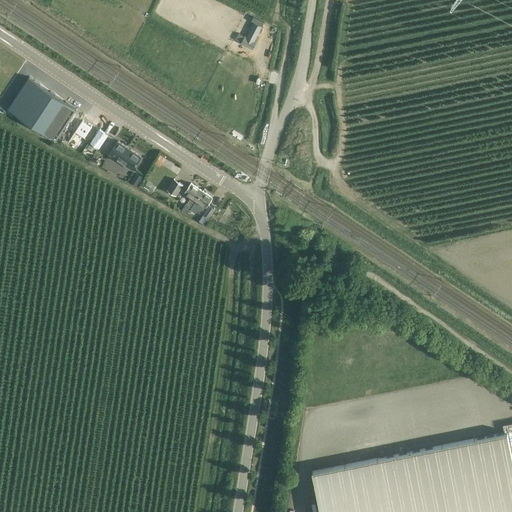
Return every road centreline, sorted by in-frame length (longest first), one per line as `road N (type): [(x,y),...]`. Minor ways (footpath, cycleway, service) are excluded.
road 1 (tertiary): [(238,511),(267,302),(259,202)]
road 2 (tertiary): [(259,202),(0,33)]
road 3 (unclassified): [(259,202),(312,0)]
